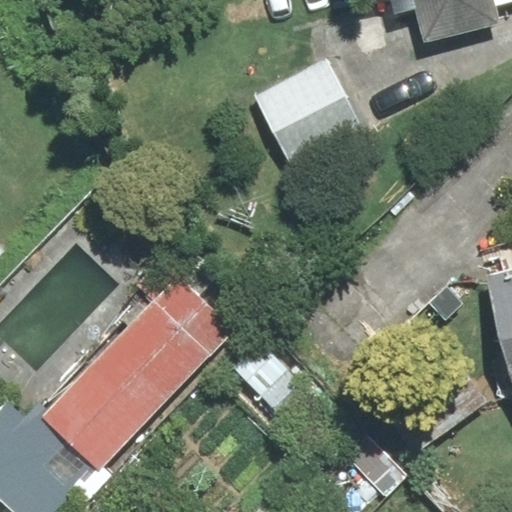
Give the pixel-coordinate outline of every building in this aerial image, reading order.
[(511,0),(383,0),(388,22),(431,12),(439,48),(511,31),(511,0)] [(346,63),(264,94),(296,180),(379,149),(346,63)] [(0,264),(14,249),(0,236),(0,264)] [(73,511),(243,330),(167,260),(145,284),(156,294),(47,412),(28,394),(0,423),(0,488),(25,511),(73,511)] [(511,265),(502,268),(511,315),(511,265)] [(271,337),(244,366),(285,405),(313,376),(271,337)]
